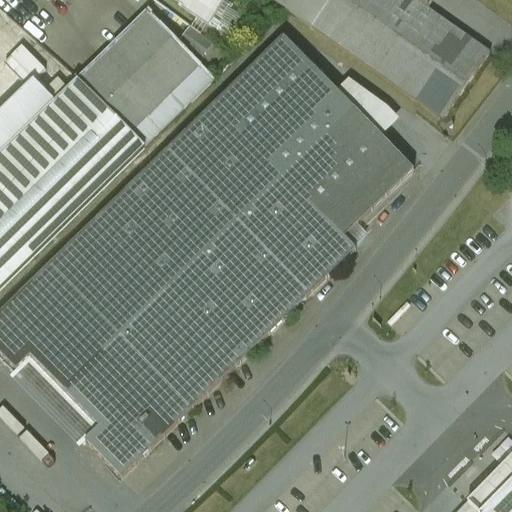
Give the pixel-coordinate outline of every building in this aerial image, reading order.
[(172,0),(188,10),(186,12),(207,25),(222,1),(220,0),(172,0)] [(411,0),(271,0),(443,122),(490,54),(411,0)] [(232,7),(222,1),(207,25),(217,31),(220,31),(225,23),(224,20),(232,7)] [(148,13),(77,82),(144,150),(215,81),(148,13)] [(291,46),(276,45),(0,315),(0,361),(13,375),(29,359),(98,431),(85,443),(120,478),(354,251),(340,239),(411,172),(291,46)] [(0,116),(28,89),(5,67),(0,71),(0,116)] [(144,150),(77,82),(54,105),(0,158),(0,265),(70,197),(84,210),(144,150)] [(0,116),(0,158),(54,105),(34,84),(28,89),(0,116)] [(452,511),(483,511),(511,483),(511,444),(452,502),(457,508),(452,511)] [(511,511),(511,483),(483,511),(511,511)]
